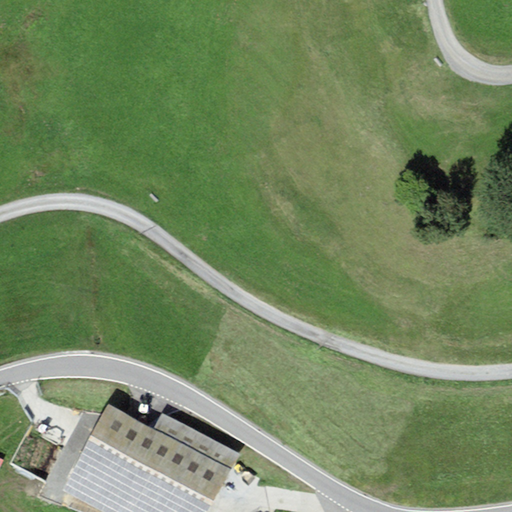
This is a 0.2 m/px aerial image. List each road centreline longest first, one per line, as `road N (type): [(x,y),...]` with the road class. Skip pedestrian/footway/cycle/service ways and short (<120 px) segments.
road 1 (track): [(0,218),(66,193),(143,217),(275,313),(434,376),(511,367)]
road 2 (tertiary): [(0,379),(97,366),(159,382),(372,511)]
road 3 (track): [(511,73),(492,76),(442,47),(433,0)]
